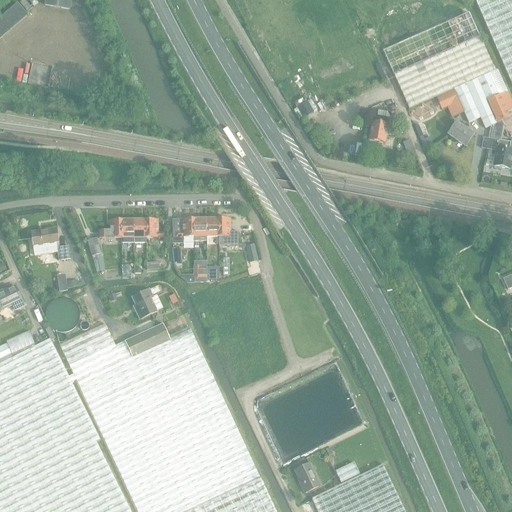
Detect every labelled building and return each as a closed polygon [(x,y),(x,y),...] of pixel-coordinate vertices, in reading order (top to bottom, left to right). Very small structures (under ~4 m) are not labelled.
[(69,10),(70,8),(71,0),(46,0),(45,6),(69,10)] [(511,0),(475,0),(511,82),(511,0)] [(469,13),(383,51),(409,110),(447,93),(454,90),(495,73),(469,13)] [(495,73),(454,90),(464,113),(469,123),(480,118),(485,129),(490,126),(493,125),(510,118),(507,112),(511,109),(511,104),(498,72),(495,73)] [(311,100),(308,102),(314,112),(317,110),(311,100)] [(307,102),(297,109),(303,119),(314,113),(307,102)] [(388,112),(378,111),(377,117),(375,116),(374,123),(372,123),(369,142),(370,142),(371,143),(375,144),(376,143),(385,144),(389,126),(386,125),(387,118),(390,117),(388,112)] [(511,122),(510,118),(503,122),(506,129),(511,126),(511,122)] [(465,147),(473,135),(454,122),(451,127),(452,128),(448,135),(465,147)] [(484,139),(482,149),(497,152),(494,168),(496,168),(496,170),(501,171),(502,169),(510,170),(511,164),(511,142),(510,143),(499,141),(488,139),(484,139)] [(182,220),(173,220),(173,244),(193,244),(193,242),(194,242),(194,227),(195,227),(195,220),(193,220),(192,218),(189,218),(188,220),(182,220)] [(218,220),(217,220),(217,226),(219,226),(219,238),(219,246),(238,246),(238,232),(230,232),(230,220),(224,220),(223,218),(219,218),(218,220)] [(99,239),(121,239),(121,228),(122,228),(122,221),(121,221),(120,219),(116,220),(115,221),(109,221),(109,231),(98,231),(99,239)] [(146,221),(144,221),(144,227),(146,227),(146,239),(164,238),(164,233),(157,233),(157,221),(151,221),(150,219),(147,219),(146,221)] [(195,227),(194,227),(194,242),(207,242),(207,238),(206,220),(195,220),(195,227)] [(217,220),(206,220),(207,238),(219,238),(219,226),(217,226),(217,220)] [(121,228),(121,239),(121,243),(133,243),(133,239),(133,221),(122,221),(122,228),(121,228)] [(146,239),(146,227),(144,227),(144,221),(133,221),(133,239),(133,243),(146,243),(146,239)] [(56,229),(31,233),(33,248),(34,256),(57,253),(57,251),(57,249),(59,248),(56,229)] [(103,271),(100,253),(96,238),(86,241),(96,273),(103,271)] [(249,263),(257,261),(253,245),(245,247),(249,263)] [(59,248),(57,249),(57,251),(57,253),(59,261),(71,259),(68,247),(59,248)] [(180,249),(172,249),(174,265),(182,265),(180,249)] [(157,263),(145,265),(146,271),(158,269),(157,263)] [(213,268),(207,268),(207,281),(219,281),(219,267),(213,268)] [(65,275),(57,276),(59,293),(68,291),(67,288),(66,282),(65,275)] [(511,288),(511,275),(503,279),(507,290),(511,288)] [(67,288),(78,287),(77,280),(66,282),(67,288)] [(14,311),(24,306),(15,287),(6,291),(5,290),(0,292),(0,309),(1,311),(12,306),(14,311)] [(149,290),(132,298),(138,311),(136,312),(140,320),(157,312),(157,311),(163,308),(157,295),(153,297),(149,290)] [(108,296),(110,302),(116,299),(113,293),(108,296)] [(189,328),(168,338),(170,342),(132,360),(124,343),(115,347),(105,325),(59,346),(135,511),(275,511),(262,484),(189,328)] [(162,325),(124,343),(132,360),(170,342),(168,338),(162,325)] [(49,327),(45,330),(50,340),(55,338),(49,327)] [(28,331),(6,341),(13,356),(34,346),(28,331)] [(0,511),(130,511),(96,443),(100,441),(50,341),(0,365),(0,511)] [(7,345),(0,348),(0,359),(11,354),(7,345)] [(353,463),(335,472),(341,484),(359,475),(353,463)] [(304,494),(320,487),(309,464),(295,471),(301,485),(300,485),(304,494)] [(404,511),(403,508),(382,466),(312,500),(317,511),(404,511)]
